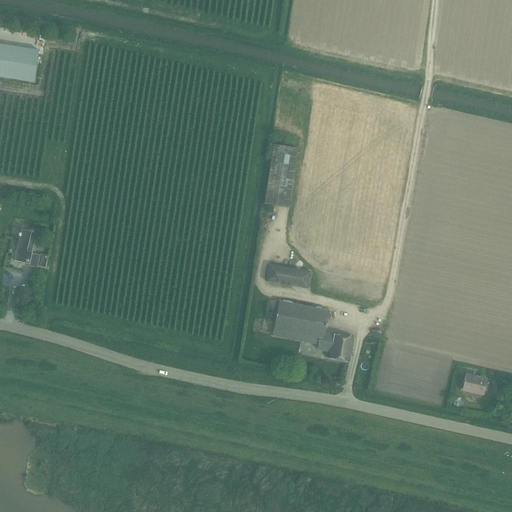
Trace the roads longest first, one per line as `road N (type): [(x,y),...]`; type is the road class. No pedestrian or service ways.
road 1 (unclassified): [(511,439),(344,401),(205,381),(0,323)]
road 2 (track): [(361,326),(385,307),(426,98),(435,0)]
